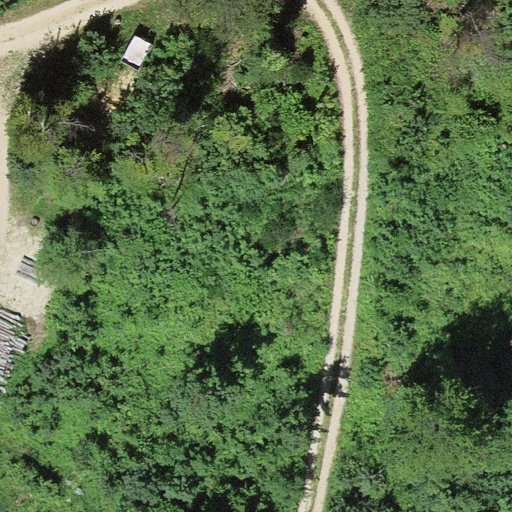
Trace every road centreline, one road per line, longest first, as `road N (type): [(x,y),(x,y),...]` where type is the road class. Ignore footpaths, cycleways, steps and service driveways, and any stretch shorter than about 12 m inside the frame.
road 1 (track): [(314,0),(346,42),(359,122),(343,348),(312,511)]
road 2 (track): [(131,0),(0,48)]
